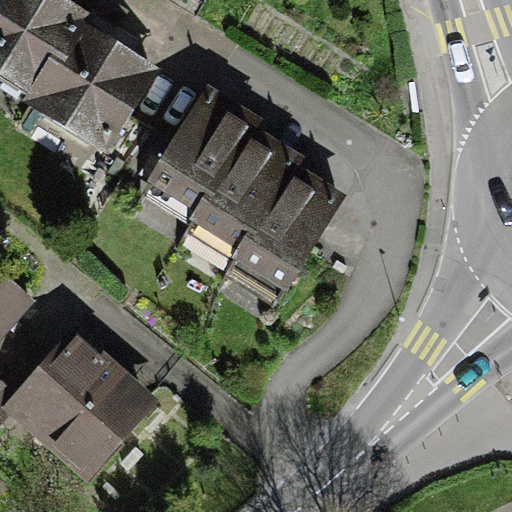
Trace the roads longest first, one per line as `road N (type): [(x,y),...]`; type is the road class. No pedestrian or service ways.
road 1 (primary): [(511,301),(293,511)]
road 2 (unclassified): [(471,0),(511,113)]
